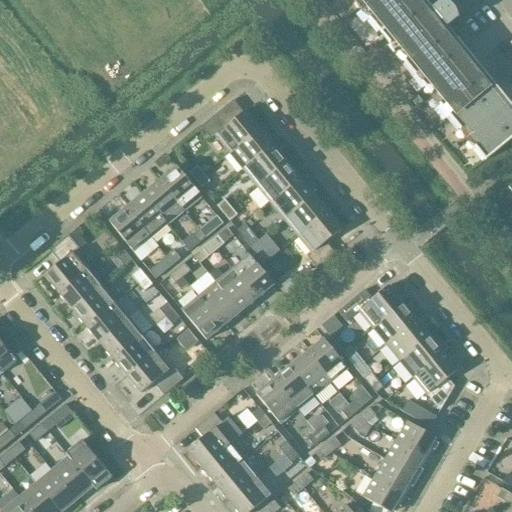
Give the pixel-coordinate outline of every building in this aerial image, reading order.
[(444,2),(442,1),(432,10),(423,0),(352,0),(389,45),(390,48),(392,51),(392,53),(394,55),(396,58),(399,60),(402,62),(404,63),(485,162),(511,139),(511,107),(451,33),(457,28),(458,21),(457,19),(457,17),(456,14),(454,12),(453,10),(451,7),(448,5),(446,4),(444,2)] [(411,102),(417,110),(424,104),(418,96),(411,102)] [(215,137),(229,154),(259,130),(245,113),(229,125),(219,113),(201,128),(211,141),(215,137)] [(243,171),(272,146),(259,130),(229,154),(243,171)] [(256,188),(286,163),(272,146),(243,171),(256,188)] [(270,204),(300,180),(286,163),(256,188),(270,204)] [(159,182),(184,212),(201,198),(177,168),(159,182)] [(189,174),(196,182),(203,175),(197,168),(189,174)] [(203,175),(196,182),(202,189),(209,183),(203,175)] [(284,221),(313,197),(300,180),(270,204),(284,221)] [(143,196),(167,225),(184,212),(159,182),(143,196)] [(126,209),(150,239),(167,225),(143,196),(126,209)] [(313,197),(284,221),(297,238),(327,213),(313,197)] [(217,207),(223,215),(231,209),(224,201),(217,207)] [(133,253),(150,239),(126,209),(109,223),(133,253)] [(231,209),(223,215),(229,222),(237,216),(231,209)] [(327,213),(297,238),(311,255),(307,258),(317,271),(335,256),(325,243),(341,231),(327,213)] [(199,231),(206,239),(213,232),(207,225),(199,231)] [(198,245),(206,239),(199,231),(192,237),(198,245)] [(244,241),(250,248),(258,242),(252,234),(244,241)] [(58,294),(88,270),(74,252),(78,249),(68,237),(49,252),(59,264),(44,277),(58,294)] [(110,251),(118,245),(112,237),(104,243),(110,251)] [(210,243),(216,251),(224,245),(217,237),(210,243)] [(258,242),(250,248),(257,256),(264,249),(258,242)] [(209,257),(216,251),(210,243),(202,249),(209,257)] [(124,252),(118,245),(110,251),(117,259),(124,252)] [(166,258),(172,266),(180,260),(173,252),(166,258)] [(232,270),(256,300),(273,286),(249,256),(232,270)] [(164,272),(172,266),(166,258),(158,265),(164,272)] [(176,271),(183,278),(190,272),(184,265),(176,271)] [(88,270),(58,294),(72,311),(101,286),(88,270)] [(138,284),(146,278),(139,270),(132,277),(138,284)] [(256,300),(232,270),(223,277),(217,270),(209,276),(215,284),(239,314),(256,300)] [(175,285),(183,278),(176,271),(168,277),(175,285)] [(152,286),(146,278),(138,284),(144,292),(152,286)] [(296,288),(289,280),(282,286),(288,294),(296,288)] [(239,314),(215,284),(198,298),(223,327),(239,314)] [(85,327),(115,303),(101,286),(72,311),(85,327)] [(358,312),(372,329),(401,305),(387,288),(372,301),(364,291),(338,313),(345,322),(358,312)] [(205,341),(223,327),(198,298),(181,312),(205,341)] [(99,344),(129,320),(115,303),(85,327),(99,344)] [(165,318),(173,312),(167,304),(159,310),(165,318)] [(385,346),(415,322),(401,305),(372,329),(385,346)] [(179,319),(173,312),(165,318),(172,325),(179,319)] [(113,361),(142,337),(129,320),(99,344),(113,361)] [(399,363),(429,339),(415,322),(385,346),(399,363)] [(126,378),(156,353),(142,337),(113,361),(126,378)] [(429,339),(399,363),(413,380),(442,355),(429,339)] [(323,340),(306,354),(330,384),(347,370),(323,340)] [(0,373),(1,375),(16,362),(0,342),(0,373)] [(349,348),(342,354),(348,362),(356,355),(349,348)] [(204,350),(196,356),(202,364),(210,358),(204,350)] [(170,371),(156,353),(126,378),(140,395),(153,384),(163,396),(182,381),(172,369),(170,371)] [(289,368),(314,398),(330,384),(306,354),(289,368)] [(456,373),(442,355),(413,380),(427,397),(439,412),(453,388),(447,380),(456,373)] [(272,382),(297,411),(314,398),(289,368),(272,382)] [(369,387),(377,381),(371,373),(363,380),(369,387)] [(383,389),(377,381),(369,387),(383,404),(393,395),(386,386),(383,389)] [(297,411),(272,382),(255,396),(280,426),(297,411)] [(22,400),(5,414),(15,426),(18,423),(29,415),(32,412),(22,400)] [(356,400),(349,406),(355,414),(362,408),(356,400)] [(401,413),(429,430),(435,419),(407,402),(401,413)] [(32,412),(29,415),(35,422),(46,414),(39,406),(32,412)] [(355,414),(349,406),(341,412),(347,420),(355,414)] [(251,416),(257,423),(265,416),(259,409),(251,416)] [(370,410),(360,418),(366,425),(367,424),(375,417),(370,410)] [(201,469),(231,445),(242,435),(228,419),(221,425),(213,414),(194,430),(202,439),(186,452),(201,469)] [(35,422),(29,415),(18,423),(25,431),(35,422)] [(265,416),(257,423),(263,431),(271,424),(265,416)] [(375,417),(367,424),(372,427),(378,421),(375,417)] [(366,425),(360,418),(350,426),(356,433),(366,425)] [(50,419),(39,427),(46,435),(56,426),(50,419)] [(396,442),(428,461),(433,453),(429,450),(435,440),(407,423),(396,442)] [(46,435),(39,427),(29,436),(35,444),(46,435)] [(323,427),(315,434),(321,441),(329,435),(323,427)] [(8,431),(0,437),(0,441),(4,447),(15,439),(8,431)] [(321,441),(315,434),(298,447),(304,455),(321,441)] [(334,439),(324,447),(330,454),(340,446),(334,439)] [(65,455),(69,459),(70,459),(92,487),(96,492),(112,479),(81,441),(65,455)] [(278,449),(284,456),(292,450),(286,442),(278,449)] [(423,471),(428,461),(396,442),(385,461),(412,477),(418,468),(423,471)] [(19,444),(9,452),(15,460),(25,452),(19,444)] [(231,445),(201,469),(215,486),(244,461),(231,445)] [(330,454),(324,447),(315,455),(320,461),(330,454)] [(292,450),(284,456),(291,464),(298,458),(292,450)] [(15,460),(9,452),(0,459),(0,462),(5,469),(15,460)] [(311,458),(304,463),(309,470),(316,464),(311,458)] [(70,459),(69,459),(53,472),(76,500),(92,487),(70,459)] [(228,502),(258,478),(244,461),(215,486),(228,502)] [(407,487),(412,477),(385,461),(374,479),(406,499),(411,490),(407,487)] [(61,511),(76,500),(53,472),(36,486),(57,511),(61,511)] [(307,474),(297,482),(303,489),(313,481),(307,474)] [(501,484),(511,489),(511,479),(506,476),(501,484)] [(258,478),(228,502),(236,511),(251,511),(272,495),(258,478)] [(401,507),(406,499),(374,479),(362,498),(385,511),(391,511),(396,505),(401,507)] [(303,489),(297,482),(288,490),(293,497),(303,489)] [(20,500),(29,511),(57,511),(36,486),(20,500)] [(505,503),(510,495),(501,490),(496,499),(505,503)] [(29,511),(20,500),(4,511),(29,511)] [(274,502),(264,510),(265,511),(275,511),(279,509),(274,502)]
